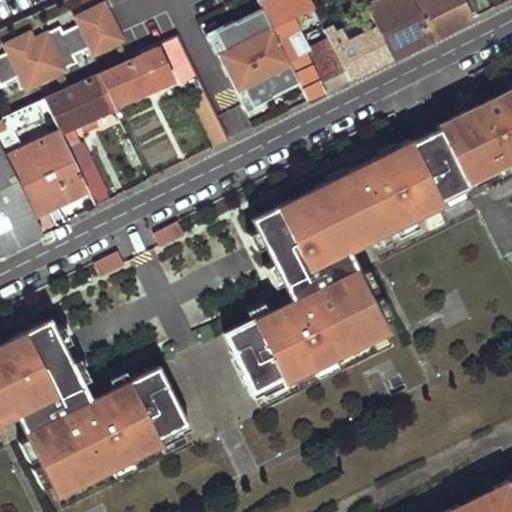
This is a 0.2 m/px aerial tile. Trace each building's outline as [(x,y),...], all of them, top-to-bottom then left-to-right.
[(308,100),(323,93),(302,52),(307,49),(298,29),(317,19),(306,0),(258,0),(262,7),(298,80),(308,100)] [(390,59),(433,38),(414,3),(412,0),(367,0),(361,3),(373,26),(390,59)] [(433,38),(473,19),(463,0),(412,0),(414,3),(433,38)] [(107,9),(104,2),(87,10),(91,18),(107,9)] [(298,80),(262,7),(235,20),(234,18),(214,28),(225,49),(219,51),(225,64),(230,61),(236,72),(230,75),(237,87),(242,85),(252,105),(272,95),(271,93),(298,80)] [(62,31),(59,25),(46,32),(63,68),(77,61),(73,54),(90,46),(93,54),(122,40),(107,9),(91,18),(87,10),(75,16),(78,23),(62,31)] [(327,39),(348,81),(390,59),(373,26),(345,40),(340,29),(332,33),(329,26),(327,27),(322,17),(317,19),(327,39)] [(214,28),(206,32),(216,52),(219,51),(225,49),(214,28)] [(33,38),(29,31),(16,37),(20,45),(33,38)] [(6,51),(0,54),(0,83),(18,75),(25,89),(64,69),(63,68),(46,32),(33,38),(20,45),(16,37),(3,44),(6,51)] [(179,68),(190,63),(177,35),(165,41),(179,68)] [(323,93),(348,81),(327,39),(307,49),(302,52),(323,93)] [(114,100),(170,74),(157,47),(101,72),(114,100)] [(230,61),(225,64),(230,75),(236,72),(230,61)] [(60,131),(115,105),(114,100),(101,72),(100,70),(44,96),(60,131)] [(0,83),(0,88),(5,98),(25,89),(18,75),(0,83)] [(237,87),(234,88),(244,108),(252,105),(242,85),(237,87)] [(448,154),(460,178),(462,177),(511,152),(511,91),(507,94),(496,100),(492,93),(477,101),(478,102),(465,109),(464,108),(433,123),(435,127),(448,154)] [(0,143),(33,214),(86,187),(78,170),(60,131),(44,96),(0,115),(0,143)] [(477,101),(464,108),(465,109),(478,102),(477,101)] [(215,147),(226,141),(215,117),(204,122),(215,147)] [(448,154),(435,127),(409,140),(422,167),(448,154)] [(290,297),(222,331),(250,387),(278,374),(282,381),(386,329),(353,264),(351,259),(335,257),(338,242),(341,240),(362,229),(367,239),(440,202),(438,197),(465,184),(462,177),(460,178),(448,154),(422,167),(409,140),(408,138),(393,146),(396,151),(388,155),(383,154),(355,174),(351,167),(314,185),(318,194),(280,213),(276,204),(250,217),(290,297)] [(0,253),(41,233),(33,214),(0,143),(0,253)] [(396,151),(393,146),(381,153),(379,149),(350,164),(351,167),(355,174),(383,154),(388,155),(396,151)] [(95,206),(109,199),(91,163),(78,170),(86,187),(95,206)] [(511,185),(479,196),(496,253),(511,248),(511,185)] [(177,221),(153,233),(160,246),(183,234),(177,221)] [(335,257),(351,259),(341,240),(338,242),(335,257)] [(118,250),(95,262),(101,275),(125,263),(118,250)] [(0,408),(11,404),(14,402),(28,410),(20,422),(25,433),(55,493),(159,442),(155,435),(183,421),(155,364),(87,398),(47,318),(22,330),(26,339),(0,352),(0,408)] [(14,402),(11,404),(20,422),(28,410),(14,402)] [(511,511),(511,483),(508,486),(505,480),(490,487),(492,492),(457,510),(454,505),(440,511),(511,511)]
